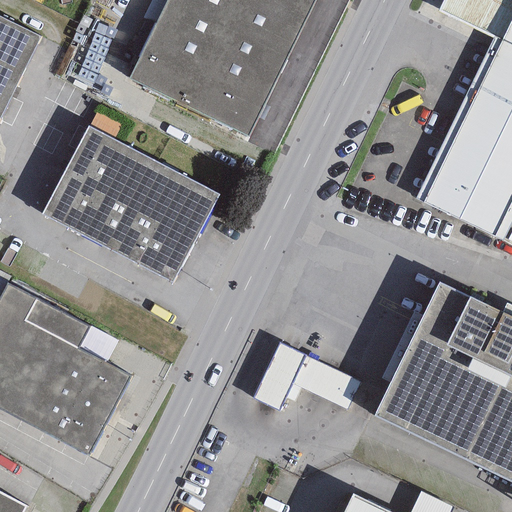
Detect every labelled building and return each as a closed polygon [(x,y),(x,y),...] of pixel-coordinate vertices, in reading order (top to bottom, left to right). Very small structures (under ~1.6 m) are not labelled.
[(314,0),(167,0),(128,79),(247,137),(314,0)] [(511,0),(443,0),(438,11),(494,39),(415,199),(502,241),(511,220),(511,0)] [(0,117),(40,36),(0,16),(0,117)] [(218,194),(88,127),(42,215),(172,282),(218,194)] [(511,317),(502,313),(438,281),(372,416),(511,483),(511,317)] [(89,327),(7,283),(0,296),(0,409),(89,457),(131,377),(77,348),(89,327)] [(502,313),(511,317),(511,305),(507,303),(502,313)] [(280,346),(257,401),(285,413),(295,388),(352,411),(365,381),(280,346)] [(420,491),(410,511),(449,511),(452,506),(420,491)] [(0,511),(24,511),(27,507),(0,492),(0,511)] [(388,511),(353,495),(344,511),(388,511)]
